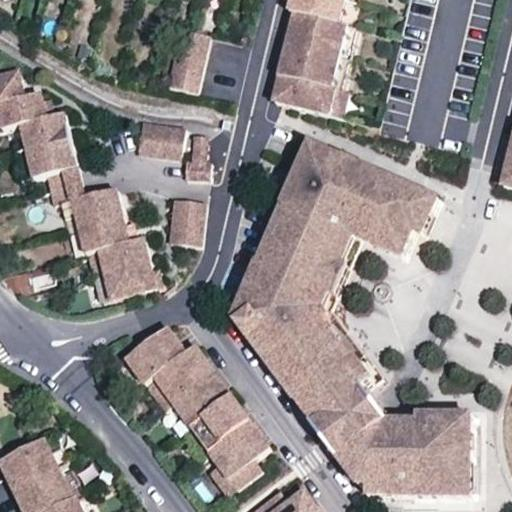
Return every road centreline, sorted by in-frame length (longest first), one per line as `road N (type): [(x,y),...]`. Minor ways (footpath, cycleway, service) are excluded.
road 1 (residential): [(190,299),(215,266),(278,0)]
road 2 (residential): [(190,299),(351,511)]
road 3 (residential): [(180,511),(82,393),(29,343)]
road 4 (residential): [(29,343),(152,319),(190,299)]
road 5 (residential): [(482,172),(511,44)]
